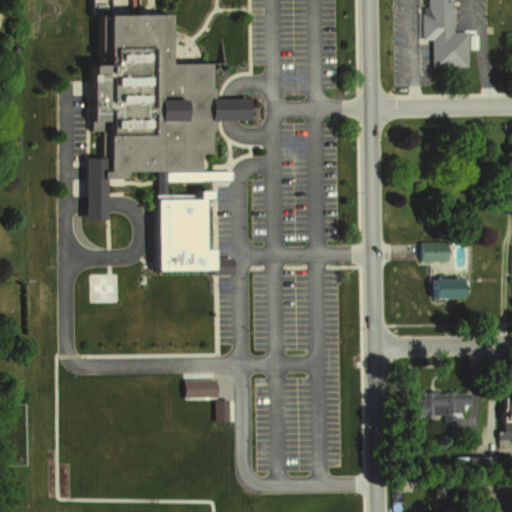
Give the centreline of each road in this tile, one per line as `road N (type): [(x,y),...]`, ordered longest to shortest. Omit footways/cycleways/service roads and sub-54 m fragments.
road 1 (tertiary): [(374,511),(366,0)]
road 2 (residential): [(511,105),(369,108)]
road 3 (residential): [(371,346),(511,343)]
